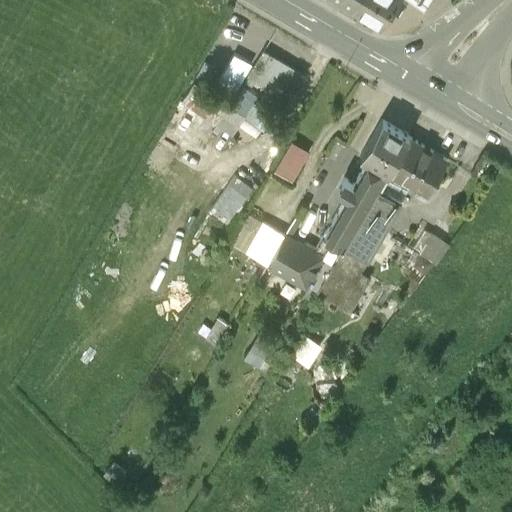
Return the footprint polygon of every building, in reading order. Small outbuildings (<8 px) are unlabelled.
[(356,0),(352,7),(377,22),(390,0),(356,0)] [(303,72),(263,48),(247,74),(267,87),(272,79),(291,91),(303,72)] [(273,114),(252,100),(244,113),(194,80),(181,100),(231,133),(238,123),(255,135),(261,125),(264,127),(273,114)] [(361,151),(368,155),(388,167),(409,131),(382,115),(361,151)] [(445,152),(409,131),(388,167),(431,192),(439,179),(432,175),(445,152)] [(325,228),(345,239),(378,183),(388,167),(368,155),(354,180),(343,174),(337,185),(347,191),(325,228)] [(400,196),(378,183),(345,239),(367,252),(400,196)] [(246,249),(268,262),(286,230),(264,218),(246,249)] [(416,222),(405,241),(418,249),(430,230),(416,222)] [(322,250),(286,230),(268,262),(304,282),(322,250)] [(367,252),(345,239),(317,287),(349,306),(368,273),(358,267),(367,252)] [(430,274),(420,266),(411,276),(421,284),(430,274)] [(211,310),(198,330),(216,341),(229,321),(211,310)] [(262,322),(243,355),(258,364),(278,331),(262,322)] [(305,332),(291,351),(308,363),(321,343),(305,332)]
